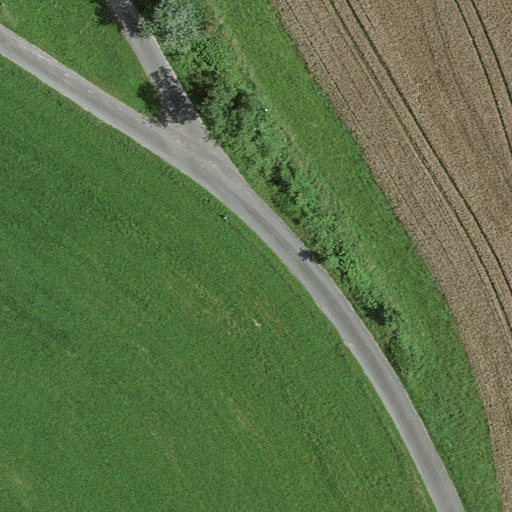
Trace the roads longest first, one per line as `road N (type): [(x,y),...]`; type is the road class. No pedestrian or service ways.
road 1 (track): [(0,39),(192,164),(283,242),(397,400),(450,511)]
road 2 (track): [(117,0),(189,132),(192,164)]
